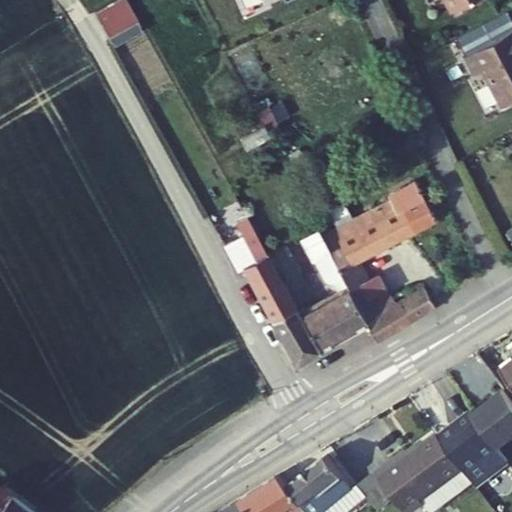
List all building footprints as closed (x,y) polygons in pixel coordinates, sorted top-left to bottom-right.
[(138,7),(134,0),(96,0),(108,22),(138,7)] [(140,12),(138,7),(108,22),(110,27),(140,12)] [(511,25),(460,51),(469,70),(476,66),(492,97),(511,87),(511,25)] [(336,236),(430,187),(419,165),(305,224),(355,318),(411,285),(402,266),(393,271),(388,262),(357,277),(336,236)] [(232,259),(260,311),(287,296),(243,205),(227,213),(233,225),(213,235),(226,262),(232,259)] [(313,342),(355,318),(305,224),(303,218),(284,227),(296,251),(302,248),(321,283),(300,294),(303,301),(293,306),(313,342)] [(421,305),(416,294),(411,285),(355,318),(361,329),(367,339),(421,305)] [(285,359),(313,342),(293,306),(287,296),(260,311),(285,359)] [(511,368),(495,346),(470,364),(496,400),(503,395),(511,405),(511,368)] [(511,405),(503,395),(496,400),(511,420),(511,405)] [(511,460),(492,434),(462,456),(485,486),(500,506),(511,497),(511,460)] [(462,456),(461,454),(433,474),(430,470),(403,490),(418,511),(449,511),(485,486),(462,456)] [(336,460),(298,488),(317,511),(368,511),(374,508),(336,460)] [(247,499),(257,511),(292,511),(300,507),(304,511),(317,511),(298,488),(287,475),(247,499)] [(416,511),(398,488),(381,502),(378,505),(383,511),(416,511)] [(257,511),(247,499),(226,511),(257,511)] [(27,511),(12,500),(1,511),(27,511)]
